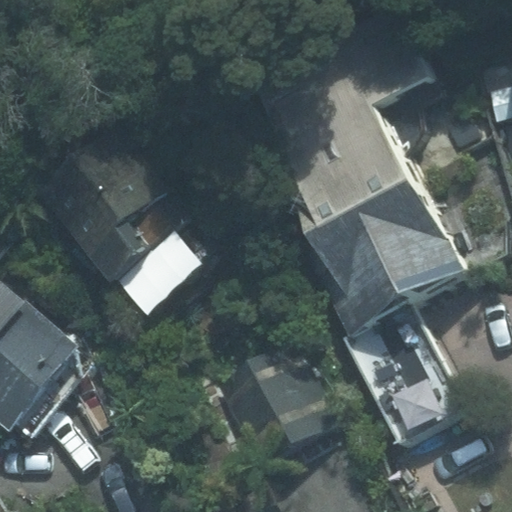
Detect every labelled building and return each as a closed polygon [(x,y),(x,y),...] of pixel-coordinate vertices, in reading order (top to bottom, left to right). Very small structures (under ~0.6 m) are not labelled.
[(363,342),(355,346),(411,452),(481,416),(426,313),(482,283),(395,116),(444,89),(421,45),(286,118),(330,200),(313,209),(366,309),(350,318),(363,342)] [(120,137),(50,198),(136,295),(142,290),(167,318),(233,259),(207,230),(194,240),(172,215),(182,207),(120,137)] [(0,417),(29,444),(98,365),(0,276),(0,417)] [(223,389),(277,478),(348,435),(294,346),(223,389)] [(423,459),(385,482),(403,511),(451,511),(454,510),(423,459)]
